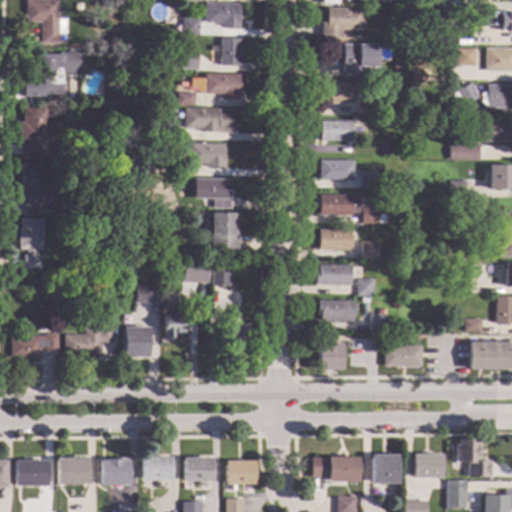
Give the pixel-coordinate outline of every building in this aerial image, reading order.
[(56,0),(56,20),(63,19),(63,34),(56,34),(56,45),(38,45),(38,24),(23,24),(23,0),(56,0)] [(456,0),(456,10),(438,10),(438,0),(456,0)] [(237,29),(218,29),(218,24),(202,23),(202,3),(237,4),(237,29)] [(361,9),(361,31),(337,31),(337,38),(319,38),(319,22),(324,22),(324,9),(361,9)] [(511,31),(495,31),(495,26),(466,27),(466,13),(511,13),(511,31)] [(197,36),(178,36),(179,19),(197,19),(197,36)] [(238,67),(217,67),(217,39),(238,40),(238,67)] [(375,45),(375,67),(359,67),(359,74),(339,74),(339,44),(375,45)] [(472,67),(453,67),(453,65),(448,65),(448,51),(454,51),(454,49),(473,49),(472,67)] [(511,73),(481,73),(482,49),(511,49),(511,73)] [(195,71),(178,71),(179,51),(195,51),(195,71)] [(80,74),(60,74),(60,78),(65,78),(65,95),(40,96),(40,98),(19,97),(19,78),(37,79),(37,55),(58,55),(58,52),(80,52),(80,74)] [(177,71),(169,71),(169,63),(177,63),(177,71)] [(237,99),(218,99),(218,95),(202,94),(202,75),(238,75),(237,99)] [(352,105),(319,105),(319,90),(322,90),(322,84),(352,84),(352,105)] [(476,98),(455,110),(449,98),(450,98),(452,90),(455,91),(468,84),(476,98)] [(453,86),(451,93),(445,92),(446,85),(453,86)] [(511,109),(484,108),(478,103),(478,93),(484,93),(484,85),(511,86),(511,109)] [(192,106),(174,106),(174,92),(192,93),(192,106)] [(371,116),(354,116),(354,105),(371,105),(371,116)] [(44,142),(40,142),(40,157),(20,157),(20,141),(18,141),(18,122),(21,122),(21,109),(44,108),(44,142)] [(215,110),(231,111),(230,123),(233,123),(233,131),(229,131),(229,134),(198,133),(198,129),(181,129),(181,109),(215,110)] [(351,142),(318,142),(318,122),(351,122),(351,142)] [(506,126),(510,126),(510,137),(506,137),(506,143),(482,142),(483,138),(474,138),(474,123),(506,123),(506,126)] [(174,142),(155,141),(155,124),(174,125),(174,142)] [(222,169),(203,168),(203,165),(186,165),(187,144),(223,145),(222,169)] [(385,156),(377,156),(377,144),(385,144),(385,156)] [(479,162),(449,161),(449,145),(479,146),(479,162)] [(139,174),(121,173),(121,156),(140,156),(139,174)] [(352,182),(316,182),(316,161),(351,161),(352,182)] [(40,183),(46,183),(46,191),(40,191),(40,215),(20,215),(20,195),(18,195),(18,163),(40,163),(40,183)] [(511,191),(486,191),(486,166),(511,166),(511,191)] [(375,190),(358,190),(358,172),(375,172),(375,190)] [(224,190),(228,190),(228,209),(210,209),(210,200),(190,200),(191,179),(225,179),(224,190)] [(463,201),(445,201),(445,181),(463,181),(463,201)] [(350,198),(357,198),(357,213),(349,213),(349,217),(317,217),(317,196),(350,196),(350,198)] [(375,225),(358,225),(358,209),(375,209),(375,225)] [(511,259),(496,259),(496,244),(492,244),(493,212),(511,212),(511,259)] [(234,229),(236,229),(236,251),(207,250),(208,213),(235,213),(234,229)] [(40,269),(21,269),(21,256),(24,256),(24,250),(16,250),(16,230),(18,230),(18,219),(41,219),(40,269)] [(349,251),(316,251),(316,230),(349,230),(349,251)] [(376,261),(357,261),(357,242),(376,241),(376,261)] [(484,279),(468,279),(468,262),(484,262),(484,279)] [(511,288),(502,288),(502,264),(511,264),(511,288)] [(348,286),(312,286),(312,266),(348,266),(348,286)] [(190,286),(204,285),(203,271),(179,272),(179,292),(190,292),(190,286)] [(227,288),(209,288),(209,271),(228,272),(227,288)] [(206,293),(190,292),(190,275),(207,275),(206,293)] [(372,296),(353,296),(353,279),(372,279),(372,296)] [(156,304),(132,303),(132,285),(156,286),(156,304)] [(511,325),(492,325),(493,298),(511,298),(511,325)] [(351,322),(317,322),(317,316),(314,316),(314,301),(350,301),(351,322)] [(183,334),(173,334),(173,340),(160,339),(161,315),(171,315),(172,304),(184,304),(183,334)] [(383,332),(366,333),(366,315),(383,315),(383,332)] [(480,319),(479,332),(461,332),(461,319),(480,319)] [(112,343),(99,343),(98,356),(77,355),(77,360),(60,360),(61,336),(82,336),(82,329),(94,329),(94,324),(112,324),(112,343)] [(245,349),(226,348),(226,324),(245,324),(245,349)] [(146,358),(120,358),(120,328),(146,328),(146,358)] [(54,353),(39,353),(39,361),(26,360),(26,358),(8,358),(8,336),(41,337),(41,334),(55,334),(54,353)] [(338,371),(314,371),(314,343),(338,343),(338,371)] [(511,369),(466,369),(466,343),(511,343),(511,369)] [(418,368),(399,368),(399,367),(380,367),(380,347),(418,347),(418,368)] [(478,465),(456,464),(456,461),(453,461),(453,446),(455,446),(455,440),(478,440),(478,465)] [(438,479),(409,479),(410,455),(439,455),(438,479)] [(395,484),(368,484),(368,456),(395,456),(395,484)] [(168,481),(139,482),(138,458),(168,458),(168,481)] [(355,483),(324,483),(324,480),(308,480),(308,461),(324,461),(324,458),(356,459),(355,483)] [(86,485),(53,485),(53,459),(85,459),(86,485)] [(210,482),(181,483),(181,459),(210,459),(210,482)] [(119,461),(126,461),(126,486),(97,486),(97,462),(103,462),(103,460),(119,460),(119,461)] [(44,487),(11,487),(11,462),(43,462),(44,487)] [(252,485),(222,485),(222,462),(251,462),(252,485)] [(463,482),(463,508),(443,508),(444,481),(463,482)] [(511,511),(505,511),(480,511),(480,496),(502,496),(502,493),(511,492),(511,511)] [(352,511),(334,511),(334,498),(352,498),(352,511)] [(419,511),(400,511),(400,498),(402,498),(419,498),(419,511)] [(241,511),(222,511),(222,500),(241,500),(241,511)] [(199,511),(179,511),(179,503),(199,503),(199,511)]
